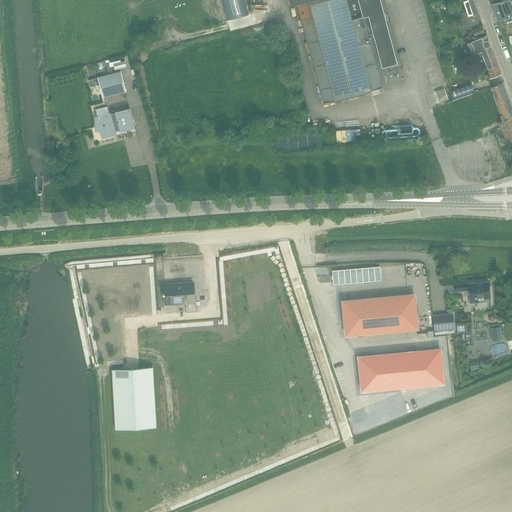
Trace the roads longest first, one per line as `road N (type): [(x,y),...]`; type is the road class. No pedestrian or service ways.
road 1 (residential): [(0,253),(207,237),(447,205)]
road 2 (tertiary): [(362,202),(0,225)]
road 3 (track): [(224,354),(226,398),(215,422),(163,453)]
